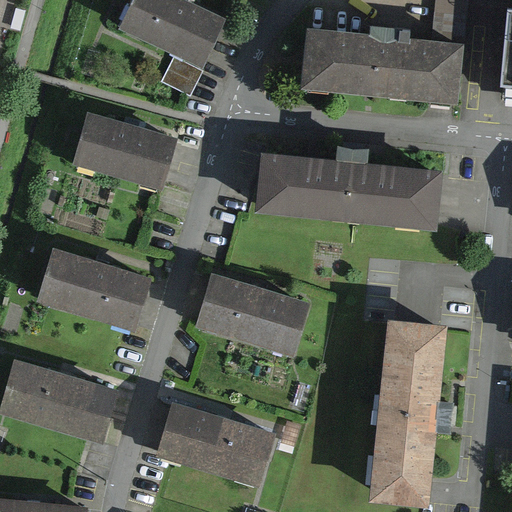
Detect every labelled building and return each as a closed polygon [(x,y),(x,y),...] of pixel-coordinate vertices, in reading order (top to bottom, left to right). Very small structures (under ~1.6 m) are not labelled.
[(218,20),(176,0),(137,0),(126,25),(199,60),(218,20)] [(303,85),(454,99),(459,46),(308,32),(303,85)] [(171,140),(89,116),(76,160),(158,183),(171,140)] [(266,157),(261,207),(431,224),(436,174),(266,157)] [(145,280),(55,252),(41,297),(131,325),(145,280)] [(200,325),(292,351),(305,304),(214,278),(200,325)] [(442,328),(393,323),(375,496),(424,501),(442,328)] [(113,392),(18,365),(5,409),(99,437),(113,392)] [(255,481),(270,434),(174,406),(160,453),(255,481)] [(82,511),(83,510),(0,503),(0,511),(82,511)]
